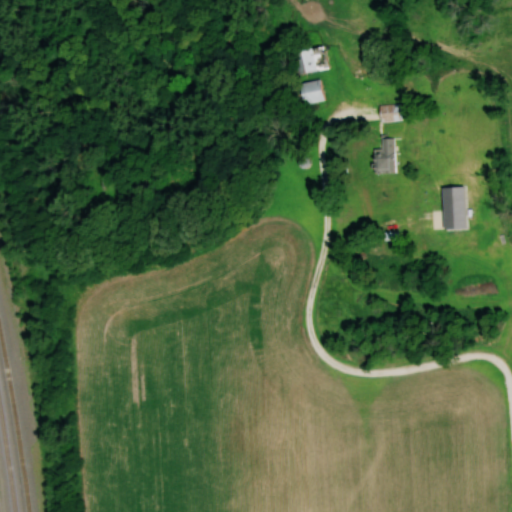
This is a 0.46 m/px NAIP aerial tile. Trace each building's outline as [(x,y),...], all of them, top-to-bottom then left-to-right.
[(298,76),(322,71),(320,59),(325,58),(323,47),(293,53),(298,76)] [(302,83),(305,104),(324,101),(321,80),(302,83)] [(401,105),(379,105),(379,121),(401,121),(401,105)] [(395,139),(380,139),(380,171),(395,171),(395,139)] [(466,229),(466,188),(443,188),(444,229),(466,229)]
